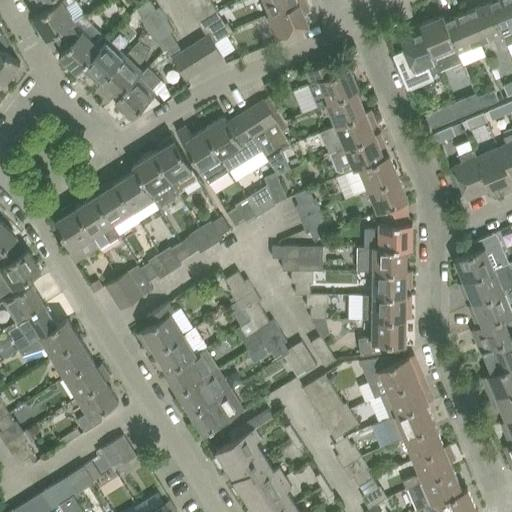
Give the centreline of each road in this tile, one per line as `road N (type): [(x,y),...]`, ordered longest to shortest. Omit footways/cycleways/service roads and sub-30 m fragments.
road 1 (residential): [(44,71),(131,148),(212,94),(353,27)]
road 2 (residential): [(507,511),(436,344),(435,229)]
road 3 (residential): [(150,404),(29,212),(0,183)]
road 4 (residential): [(435,229),(431,200),(353,27)]
road 5 (residential): [(150,404),(19,486)]
road 6 (residential): [(219,511),(150,404)]
